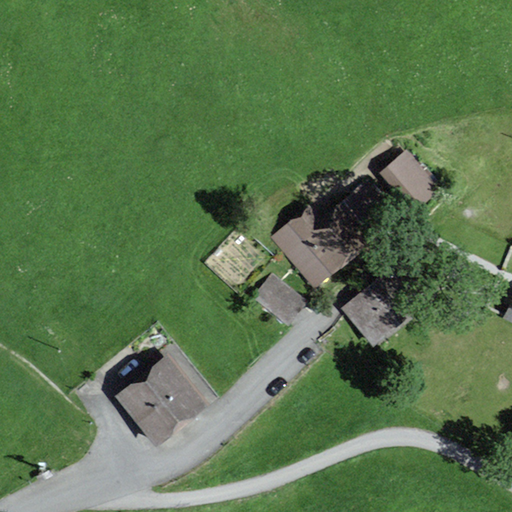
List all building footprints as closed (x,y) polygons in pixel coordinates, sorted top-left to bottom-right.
[(407,152),(383,172),(415,209),(438,189),(407,152)] [(310,278),(391,211),(368,183),(320,223),(309,210),(276,237),(310,278)] [(399,265),(347,308),(370,335),(421,293),(399,265)] [(252,297),(284,321),(300,301),(268,277),(252,297)] [(511,297),(503,316),(511,319),(511,297)] [(153,438),(198,402),(166,363),(122,399),(153,438)]
